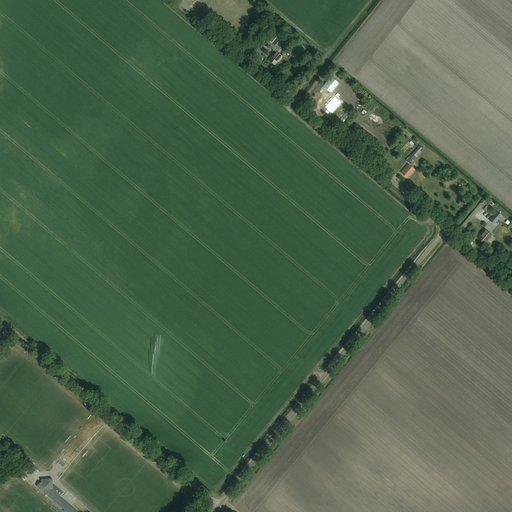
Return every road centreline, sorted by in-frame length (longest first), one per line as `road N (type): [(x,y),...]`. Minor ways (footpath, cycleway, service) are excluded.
road 1 (unclassified): [(446,231),(174,0)]
road 2 (unclassified): [(217,504),(446,231)]
road 3 (unclassified): [(217,504),(2,320)]
